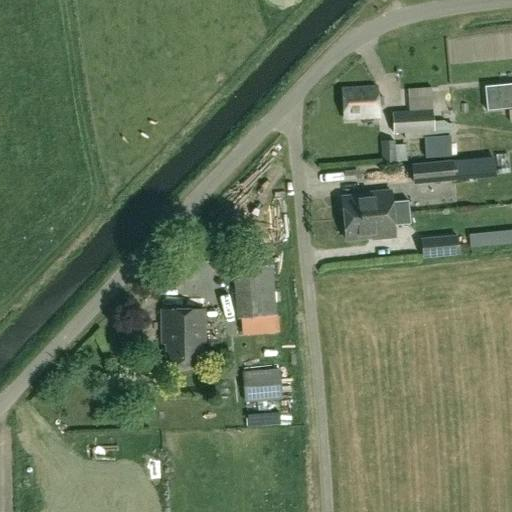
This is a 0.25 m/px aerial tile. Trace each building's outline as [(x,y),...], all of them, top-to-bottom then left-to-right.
[(429,102),(447,101),(446,78),(428,79),(429,102)] [(511,107),(511,84),(485,87),(487,109),(511,107)] [(344,92),(346,122),(378,120),(376,90),(344,92)] [(405,137),(405,140),(453,136),(452,123),(433,125),(432,113),(392,115),(393,137),(405,137)] [(396,163),(394,140),(380,142),(382,163),(396,163)] [(476,145),(451,146),(452,160),(476,159),(476,145)] [(452,162),(454,180),(494,176),(493,158),(452,162)] [(416,166),(417,184),(445,182),(444,164),(416,166)] [(344,222),(410,215),(409,203),(392,205),(391,194),(376,195),(376,197),(342,200),(344,222)] [(410,215),(344,222),(346,243),(380,239),(380,241),(395,240),(394,229),(411,227),(410,215)] [(457,240),(421,243),(423,259),(459,256),(457,240)] [(182,250),(168,256),(162,259),(162,263),(164,281),(187,286),(197,266),(182,250)] [(234,253),(214,256),(216,271),(236,268),(234,253)] [(272,269),(233,272),(238,322),(276,319),(272,269)] [(167,347),(167,368),(200,368),(200,347),(203,347),(203,313),(162,313),(162,347),(167,347)] [(279,373),(242,375),(245,406),(282,403),(279,373)] [(139,421),(149,421),(149,408),(138,409),(139,421)]
